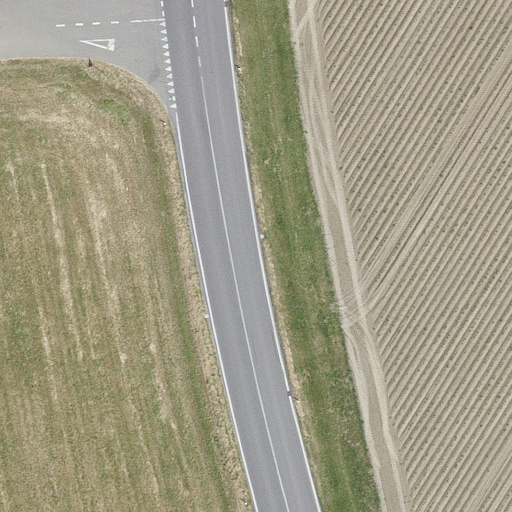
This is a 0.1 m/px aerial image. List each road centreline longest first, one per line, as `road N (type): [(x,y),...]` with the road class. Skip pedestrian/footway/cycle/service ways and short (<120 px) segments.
road 1 (secondary): [(195,19),(221,198),(289,511)]
road 2 (unclassified): [(195,19),(0,30)]
